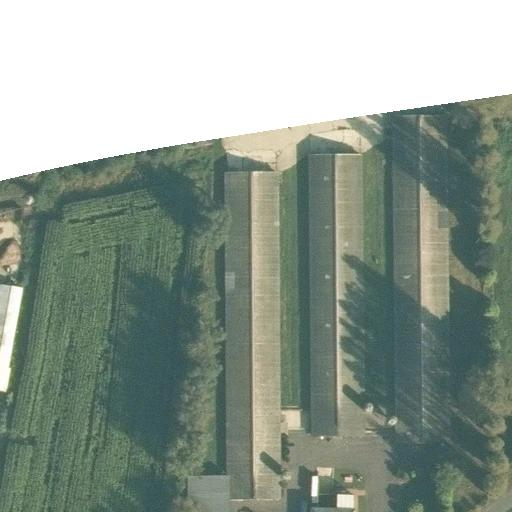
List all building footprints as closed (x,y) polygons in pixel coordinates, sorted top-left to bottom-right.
[(441,115),(388,116),(393,449),(446,448),(441,115)] [(359,161),(305,161),(309,439),(362,438),(359,161)] [(274,176),(222,177),(226,502),(279,501),(274,176)] [(25,264),(9,261),(6,280),(21,283),(25,264)] [(22,290),(0,285),(0,392),(3,393),(22,290)] [(224,511),(225,480),(189,480),(189,511),(224,511)] [(316,510),(311,509),(311,511),(355,511),(352,511),(353,497),(316,495),(316,510)]
